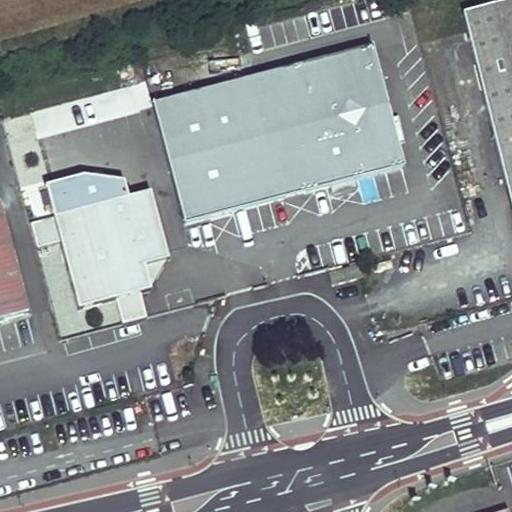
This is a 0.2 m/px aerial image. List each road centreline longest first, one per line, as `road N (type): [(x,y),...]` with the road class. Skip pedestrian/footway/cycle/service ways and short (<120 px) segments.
road 1 (tertiary): [(310,455),(86,511)]
road 2 (tertiary): [(511,405),(310,455)]
road 3 (tertiary): [(345,485),(511,433)]
road 4 (unknown): [(346,381),(511,344)]
